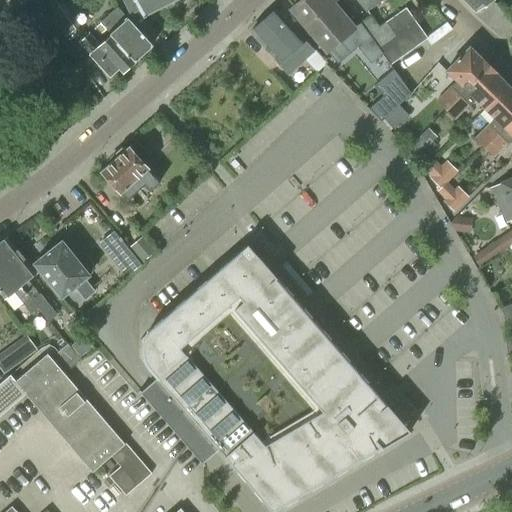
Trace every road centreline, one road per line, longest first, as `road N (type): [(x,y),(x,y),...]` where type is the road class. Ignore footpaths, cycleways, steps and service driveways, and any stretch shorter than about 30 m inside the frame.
road 1 (unknown): [(130,359),(119,318),(142,289),(272,511)]
road 2 (residential): [(0,209),(243,9)]
